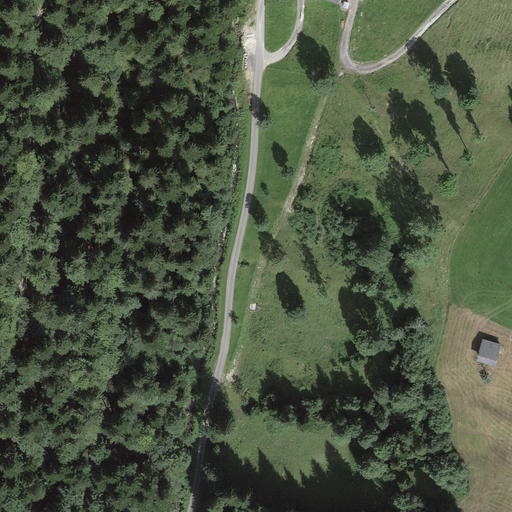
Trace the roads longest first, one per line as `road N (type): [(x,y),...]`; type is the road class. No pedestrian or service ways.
road 1 (track): [(261,0),(251,171),(190,511)]
road 2 (track): [(216,378),(235,361),(324,92),(347,64)]
road 3 (track): [(451,0),(396,55),(358,70),(344,57),(355,0)]
